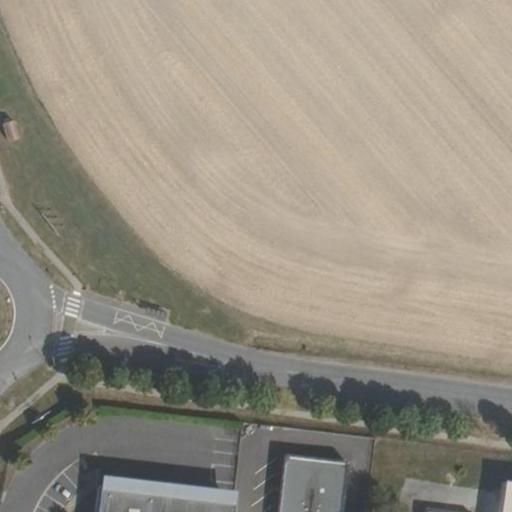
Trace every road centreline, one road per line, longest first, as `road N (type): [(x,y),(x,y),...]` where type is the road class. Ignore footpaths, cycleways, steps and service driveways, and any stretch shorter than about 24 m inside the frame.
road 1 (tertiary): [(511,410),(335,384),(139,338)]
road 2 (unknown): [(5,511),(41,457),(69,443),(117,434),(224,440)]
road 3 (tertiary): [(139,338),(23,282)]
road 4 (tertiary): [(18,355),(139,338)]
